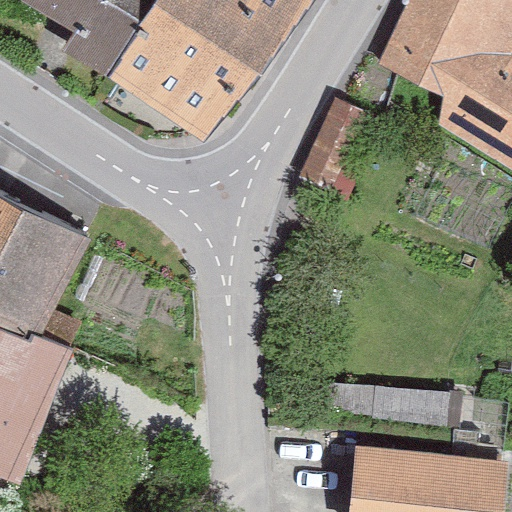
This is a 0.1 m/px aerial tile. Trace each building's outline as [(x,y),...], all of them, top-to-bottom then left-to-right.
[(37,0),(87,30),(80,45),(215,128),(319,0),(37,0)] [(511,0),(427,0),(400,67),(457,92),(445,127),(511,166),(511,0)] [(376,110),(344,97),(309,177),(338,188),(376,110)] [(56,307),(91,228),(0,188),(0,465),(27,478),(94,324),(56,307)] [(511,511),(511,463),(362,443),(361,511),(511,511)]
